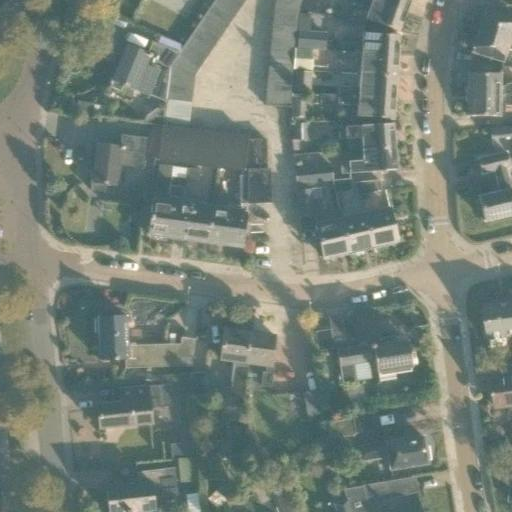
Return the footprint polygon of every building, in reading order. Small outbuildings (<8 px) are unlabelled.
[(234,17),(240,7),(229,0),(214,0),(212,3),(234,17)] [(299,13),(303,1),(300,0),(276,0),(274,11),(299,13)] [(399,31),(405,12),(371,0),(345,0),(350,2),(369,9),(365,19),(399,31)] [(371,0),(405,12),(409,0),(371,0)] [(227,27),(234,17),(212,3),(206,13),(227,27)] [(479,31),(511,40),(511,16),(485,9),(479,31)] [(297,25),(299,13),(274,11),(273,23),(297,25)] [(220,37),(227,27),(206,13),(199,23),(220,37)] [(310,15),(299,14),(297,31),(309,31),(310,15)] [(214,47),(220,37),(199,23),(192,33),(214,47)] [(295,37),(297,25),(273,23),(272,35),(295,37)] [(327,33),(309,31),(297,31),(296,48),(325,50),(327,33)] [(511,40),(479,31),(472,53),(503,62),(507,50),(511,51),(511,40)] [(207,57),(214,47),(192,33),(186,43),(207,57)] [(396,55),(398,35),(362,33),(362,44),(341,43),(341,52),(396,55)] [(294,49),(295,37),(272,35),(271,47),(294,49)] [(170,67),(179,53),(153,42),(148,54),(127,45),(119,65),(115,64),(108,88),(121,94),(125,86),(135,90),(144,66),(158,72),(148,95),(166,103),(167,96),(168,85),(169,72),(170,67)] [(200,67),(207,57),(186,43),(179,53),(200,67)] [(271,47),(270,59),(293,61),(294,49),(271,47)] [(293,71),(311,72),(313,50),(295,49),(293,71)] [(395,79),(396,55),(341,52),(340,60),(360,61),(360,74),(380,75),(380,79),(395,79)] [(194,77),(200,67),(179,53),(170,67),(194,77)] [(270,59),(269,71),(292,73),(293,61),(270,59)] [(168,85),(192,88),(194,77),(170,67),(169,72),(168,85)] [(269,71),(268,83),(292,85),(292,73),(269,71)] [(292,92),(310,93),(311,72),(293,71),(292,92)] [(393,99),(395,79),(380,79),(380,75),(360,74),(359,88),(339,86),(338,95),(393,99)] [(505,86),(500,86),(500,74),(468,74),(468,95),(511,95),(511,84),(505,84),(505,86)] [(268,83),(267,95),(291,97),(292,85),(268,83)] [(191,98),(192,89),(192,88),(168,85),(167,96),(191,98)] [(291,109),(291,97),(267,95),(266,107),(291,109)] [(292,122),(305,122),(306,95),(292,95),(292,122)] [(392,119),(393,99),(338,95),(337,104),(357,106),(357,117),(392,119)] [(511,106),(511,95),(468,95),(468,116),(500,116),(500,104),(505,104),(505,106),(511,106)] [(190,109),(191,101),(191,98),(167,96),(166,103),(165,107),(190,109)] [(94,104),(77,102),(76,113),(93,115),(94,104)] [(188,120),(189,111),(190,109),(165,107),(164,117),(188,120)] [(187,131),(188,120),(164,117),(163,128),(187,131)] [(309,140),(309,124),(292,124),(293,140),(309,140)] [(338,128),(339,140),(348,140),(349,150),(361,149),(394,147),(394,143),(396,143),(395,132),(392,132),(392,125),(338,128)] [(511,126),(490,128),(491,139),(511,137),(511,126)] [(158,154),(161,128),(152,127),(150,144),(149,153),(158,154)] [(248,139),(187,131),(163,128),(159,149),(158,159),(248,171),(248,175),(239,174),(239,204),(271,203),(270,170),(266,169),(266,141),(248,142),(248,139)] [(147,138),(122,135),(121,148),(98,145),(95,166),(91,166),(91,191),(105,193),(106,185),(117,186),(117,184),(124,185),(126,167),(144,169),(147,138)] [(341,174),(396,171),(395,162),(397,162),(396,151),(394,151),(394,147),(361,149),(362,162),(340,163),(341,174)] [(510,169),(507,154),(478,160),(482,175),(494,172),(499,193),(478,198),(484,222),(511,215),(511,191),(511,190),(507,169),(510,169)] [(168,202),(172,167),(158,165),(153,202),(152,201),(147,235),(172,238),(172,241),(182,242),(182,240),(230,246),(230,248),(234,254),(240,249),(240,247),(242,247),(244,233),(246,233),(248,223),(245,223),(246,213),(244,213),(244,211),(168,202)] [(296,184),(332,181),(331,166),(294,169),(296,184)] [(186,169),(185,180),(186,180),(198,181),(200,170),(186,169)] [(332,181),(333,189),(334,194),(352,190),(351,179),(332,181)] [(332,181),(296,184),(299,217),(314,216),(312,199),(322,198),(321,190),(333,189),(332,181)] [(354,183),(357,196),(381,191),(379,181),(354,183)] [(128,203),(143,205),(144,190),(130,189),(128,203)] [(372,248),(397,242),(390,209),(365,214),(372,248)] [(348,253),(372,248),(365,214),(341,220),(348,253)] [(323,259),(348,253),(341,220),(316,225),(323,259)] [(511,303),(486,306),(489,323),(485,324),(486,335),(490,334),(490,338),(511,335),(511,303)] [(325,347),(353,344),(350,312),(336,313),(337,328),(324,329),(325,347)] [(127,346),(126,317),(98,318),(98,319),(95,320),(95,334),(99,334),(99,361),(126,360),(127,369),(190,367),(194,339),(181,338),(180,344),(127,346)] [(244,364),(248,333),(222,330),(219,360),(232,362),(228,397),(243,399),(247,364),(244,364)] [(269,366),(273,336),(248,333),(244,364),(247,364),(262,366),(259,387),(269,388),(272,366),(269,366)] [(396,343),(396,340),(380,343),(381,348),(373,350),(373,347),(337,354),(342,384),(355,381),(352,365),(369,362),(374,361),(378,381),(394,378),(393,370),(412,366),(412,364),(415,363),(413,353),(410,354),(408,341),(396,343)] [(355,381),(371,379),(369,362),(352,365),(355,381)] [(206,397),(204,373),(190,374),(192,399),(206,397)] [(511,378),(492,381),(496,409),(511,406),(511,378)] [(364,400),(362,384),(346,386),(348,402),(364,400)] [(97,405),(100,429),(153,424),(152,409),(171,407),(169,385),(119,390),(121,403),(97,405)] [(325,393),(329,413),(345,410),(341,390),(325,393)] [(303,393),(307,417),(321,415),(317,391),(303,393)] [(328,424),(330,439),(354,435),(352,420),(328,424)] [(424,448),(423,438),(359,448),(361,462),(389,457),(391,470),(427,464),(426,461),(430,460),(428,448),(424,448)] [(182,443),(183,457),(193,456),(191,442),(182,443)] [(315,463),(320,476),(332,471),(328,458),(315,463)] [(227,460),(209,459),(208,479),(226,481),(227,460)] [(172,469),(137,473),(139,484),(106,488),(109,511),(147,511),(154,511),(153,499),(175,496),(172,469)] [(199,482),(198,469),(178,470),(179,483),(199,482)] [(390,491),(391,500),(419,493),(416,478),(388,483),(390,491)] [(367,504),(391,500),(390,491),(388,483),(364,487),(367,504)] [(222,485),(207,500),(216,509),(231,494),(222,485)] [(364,487),(345,491),(346,500),(334,504),(336,511),(368,511),(367,504),(364,487)] [(297,511),(289,492),(276,497),(282,511),(297,511)]
